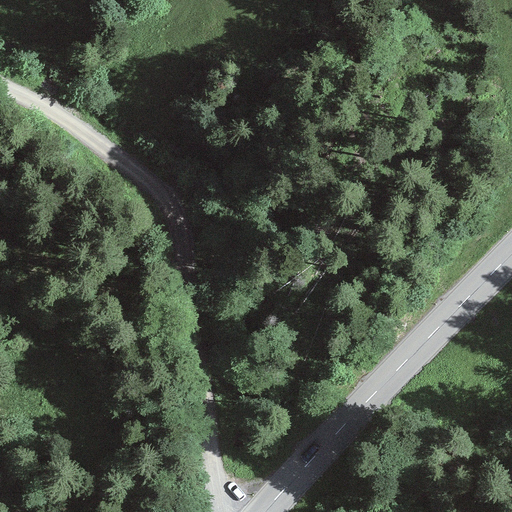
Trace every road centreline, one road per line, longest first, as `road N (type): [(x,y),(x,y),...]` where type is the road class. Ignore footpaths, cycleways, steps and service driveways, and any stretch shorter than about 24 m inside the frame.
road 1 (track): [(223,511),(178,217),(128,163),(0,82)]
road 2 (secondary): [(266,511),(511,254)]
